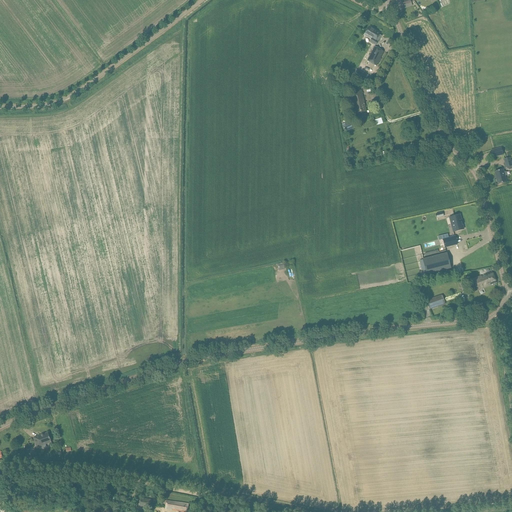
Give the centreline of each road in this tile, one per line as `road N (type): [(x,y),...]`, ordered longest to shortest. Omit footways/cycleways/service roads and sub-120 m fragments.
road 1 (unclassified): [(0,428),(192,359),(491,319),(509,295)]
road 2 (unclassified): [(509,295),(479,190),(434,115),(391,12)]
road 3 (track): [(284,511),(73,468),(0,464)]
road 4 (unclassified): [(210,0),(70,98),(0,109)]
